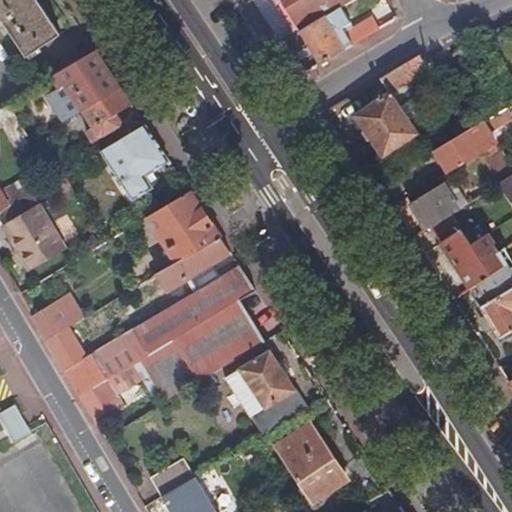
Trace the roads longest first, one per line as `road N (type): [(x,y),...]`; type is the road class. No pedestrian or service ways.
road 1 (primary): [(501,511),(246,138)]
road 2 (residential): [(0,295),(131,511)]
road 3 (residential): [(246,138),(428,29)]
road 4 (primary): [(246,138),(156,0)]
